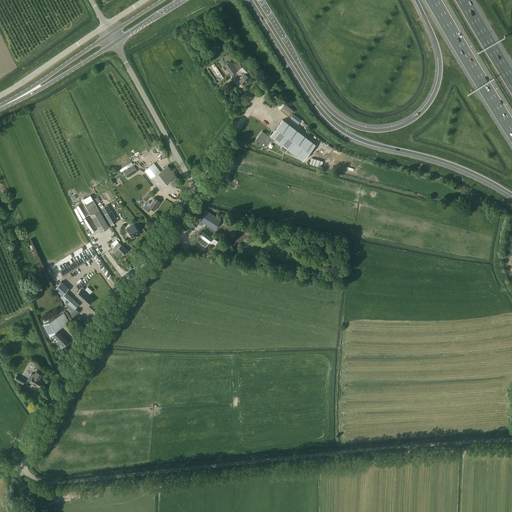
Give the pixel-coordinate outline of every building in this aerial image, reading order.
[(223,57),(227,63),(224,65),(231,75),(237,70),(239,70),(242,72),(244,73),(239,81),(244,85),(250,77),(246,75),(248,73),(246,71),(242,67),(236,59),(232,52),(223,57)] [(207,68),(217,84),(225,79),(214,63),(207,68)] [(285,104),(280,110),(289,116),(293,111),(285,104)] [(283,120),(270,136),(302,160),(315,144),(283,120)] [(262,131),(254,141),(263,148),(267,143),(266,143),(269,140),(266,138),(268,136),(262,131)] [(323,161),(311,158),(309,164),(321,168),(323,161)] [(176,177),(168,165),(160,171),(154,163),(145,171),(151,179),(160,190),(176,177)] [(138,171),(134,165),(124,172),(127,178),(138,171)] [(149,212),(151,208),(154,211),(160,202),(155,198),(148,206),(146,204),(143,208),(145,210),(149,212)] [(90,215),(100,232),(109,227),(99,210),(93,199),(84,204),(90,215)] [(79,203),(73,207),(80,219),(86,216),(79,203)] [(108,205),(101,208),(111,225),(118,221),(111,210),(108,205)] [(201,220),(211,227),(217,218),(206,212),(201,220)] [(135,234),(139,231),(134,224),(127,229),(133,237),(136,235),(135,234)] [(203,231),(196,240),(197,241),(201,244),(205,247),(209,242),(215,246),(218,241),(203,231)] [(127,251),(121,245),(118,242),(114,246),(113,247),(113,249),(113,250),(115,252),(114,252),(119,257),(122,254),(122,255),(127,251)] [(61,304),(60,306),(74,318),(79,312),(75,309),(79,304),(69,295),(65,291),(68,288),(62,282),(54,290),(61,296),(59,298),(61,304)] [(90,294),(83,288),(76,295),(88,305),(93,300),(88,296),(90,294)] [(43,325),(50,337),(59,346),(60,344),(63,347),(69,341),(58,329),(70,322),(65,313),(43,325)] [(39,387),(42,382),(39,380),(42,375),(36,372),(33,377),(30,382),(39,387)] [(14,379),(23,384),(26,380),(17,375),(14,379)]
